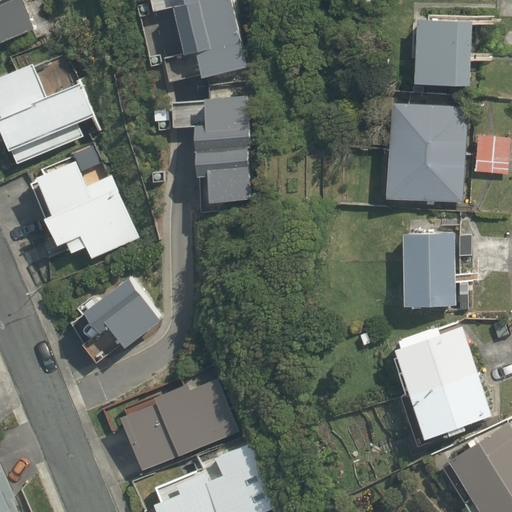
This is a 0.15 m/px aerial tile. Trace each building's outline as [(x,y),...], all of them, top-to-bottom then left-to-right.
[(0,0),(0,45),(39,29),(26,0),(0,0)] [(252,67),(236,0),(192,0),(193,3),(181,6),(192,54),(203,52),(209,77),(252,67)] [(477,21),(423,19),(421,84),(475,86),(477,21)] [(38,63),(0,79),(0,106),(23,164),(87,136),(82,123),(99,116),(84,83),(51,97),(38,63)] [(255,199),(253,94),(212,97),(213,125),(201,125),(203,175),(216,174),(217,201),(255,199)] [(473,106),(397,101),(392,198),(431,200),(431,204),(438,204),(438,201),(466,202),(473,106)] [(511,162),(511,137),(481,135),(479,171),(511,174),(511,162)] [(92,246),(97,258),(142,238),(116,174),(94,184),(85,159),(46,176),(62,213),(55,216),(66,244),(73,241),(78,252),(92,246)] [(460,232),(409,232),(410,306),(461,305),(460,232)] [(167,319),(134,276),(91,309),(108,332),(117,325),(133,345),(167,319)] [(431,435),(497,414),(466,324),(444,331),(442,325),(404,338),(406,344),(401,346),(431,435)] [(128,412),(148,467),(243,430),(222,376),(197,386),(195,380),(163,393),(165,399),(128,412)] [(511,511),(511,420),(453,458),(488,511),(511,511)] [(247,511),(252,510),(252,511),(264,511),(280,506),(255,441),(221,454),(228,473),(218,477),(215,469),(162,490),(166,498),(161,500),(165,511),(247,511)] [(0,511),(24,511),(17,496),(19,495),(1,454),(0,455),(0,511)]
